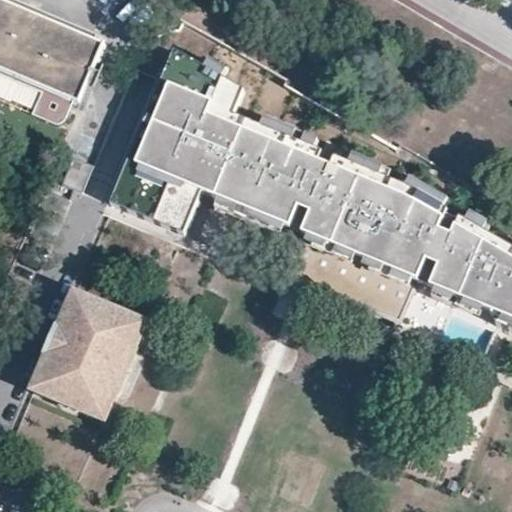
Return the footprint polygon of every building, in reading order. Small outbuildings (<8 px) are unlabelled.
[(94,36),(10,0),(5,0),(4,3),(92,41),(94,36)] [(0,1),(0,71),(44,90),(71,101),(76,103),(101,45),(92,41),(4,3),(0,1)] [(196,247),(227,256),(243,212),(291,232),(299,210),(310,215),(302,236),(487,313),(495,328),(511,334),(511,251),(458,220),(456,222),(444,217),(446,213),(405,190),(333,159),(333,160),(230,117),(242,94),(174,55),(111,208),(185,238),(203,196),(215,201),(196,247)] [(64,119),(71,101),(44,90),(34,112),(58,122),(60,122),(64,119)] [(285,279),(400,326),(415,289),(300,243),(285,279)] [(46,356),(30,392),(102,423),(114,394),(118,396),(134,358),(131,356),(144,328),(72,296),(57,331),(55,331),(44,355),(46,356)]
